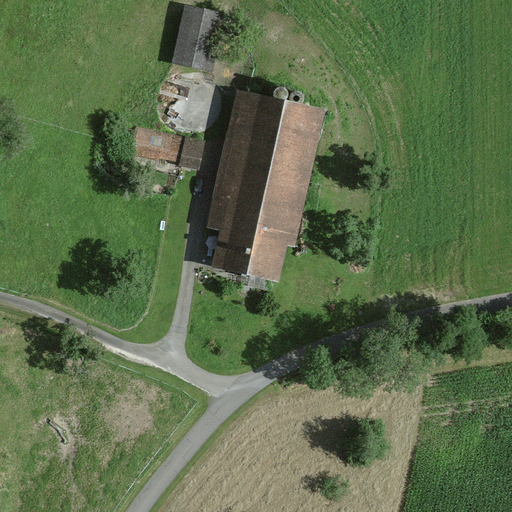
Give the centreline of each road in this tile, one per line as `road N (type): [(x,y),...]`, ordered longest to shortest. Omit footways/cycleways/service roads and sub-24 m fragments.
road 1 (unclassified): [(511,300),(381,329),(313,352),(238,392),(136,511)]
road 2 (track): [(238,392),(0,301)]
